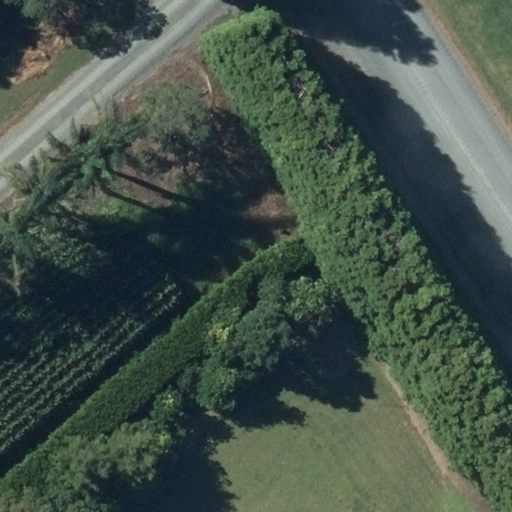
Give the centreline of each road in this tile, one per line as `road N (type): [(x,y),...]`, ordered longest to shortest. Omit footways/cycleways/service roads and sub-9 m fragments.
road 1 (unknown): [(189,0),(0,160)]
road 2 (unclassified): [(511,165),(404,0)]
